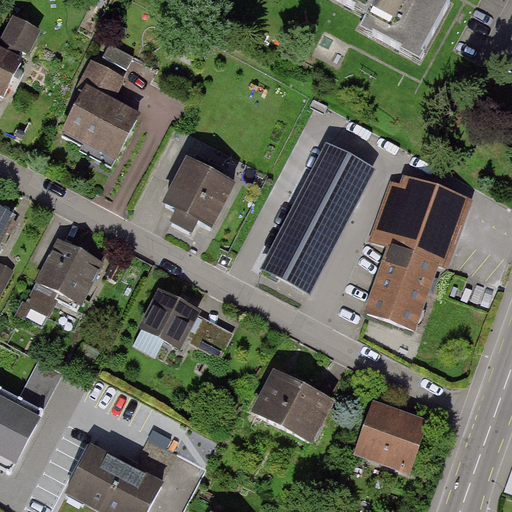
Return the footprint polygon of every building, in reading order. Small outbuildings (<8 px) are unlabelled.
[(333,0),(370,20),(364,31),(422,62),(453,5),(444,0),(333,0)] [(0,54),(0,105),(4,108),(41,40),(16,27),(1,55),(0,54)] [(110,49),(63,140),(115,166),(137,122),(110,108),(134,61),(110,49)] [(328,159),(262,284),(311,309),(319,294),(376,184),(328,159)] [(189,168),(166,216),(210,237),(233,189),(189,168)] [(392,253),(367,323),(413,339),(436,272),(447,275),(470,207),(407,186),(404,194),(392,190),(372,246),(392,253)] [(0,212),(0,247),(13,219),(0,212)] [(62,246),(39,289),(81,311),(103,268),(62,246)] [(1,266),(0,267),(0,298),(5,300),(15,271),(1,266)] [(162,299),(141,338),(182,360),(189,345),(222,362),(235,338),(162,299)] [(279,379),(258,423),(310,448),(331,405),(279,379)] [(0,458),(18,468),(46,416),(0,390),(0,458)] [(373,417),(356,464),(409,483),(426,436),(373,417)] [(136,473),(167,485),(181,450),(150,438),(136,473)] [(69,500),(91,511),(148,511),(160,492),(93,455),(69,500)]
